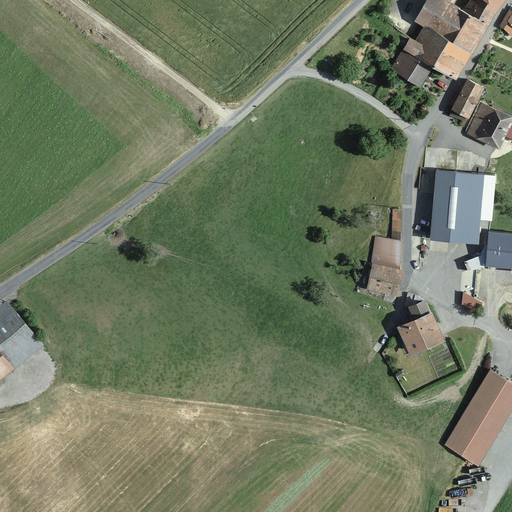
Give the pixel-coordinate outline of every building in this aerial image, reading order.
[(417,23),(463,51),(481,22),(458,7),(446,0),(418,0),(416,4),(407,17),(417,23)] [(462,0),(458,7),(481,22),(491,7),(480,0),(462,0)] [(511,3),(496,28),(507,35),(511,29),(511,30),(511,3)] [(427,64),(448,76),(463,51),(417,23),(409,38),(403,34),(395,47),(399,49),(386,70),(414,86),(427,64)] [(447,108),(464,118),(481,88),(463,78),(447,108)] [(460,133),(491,149),(509,115),(478,99),(460,133)] [(428,168),(422,237),(473,242),(479,172),(428,168)] [(392,230),(402,230),(403,207),(393,207),(392,230)] [(478,265),(511,266),(511,231),(480,230),(478,265)] [(363,291),(394,297),(400,261),(404,241),(373,235),(363,291)] [(466,291),(461,302),(478,310),(483,298),(466,291)] [(0,384),(53,343),(38,323),(17,296),(0,309),(0,384)] [(389,323),(404,356),(438,340),(424,308),(389,323)] [(471,466),(511,395),(511,383),(485,368),(439,447),(471,466)]
